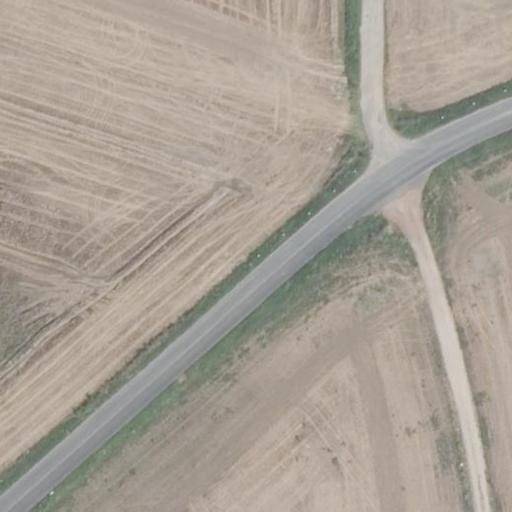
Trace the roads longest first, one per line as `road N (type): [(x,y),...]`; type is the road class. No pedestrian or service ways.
road 1 (secondary): [(398,169),(321,227),(3,511)]
road 2 (track): [(398,169),(461,388),(481,511)]
road 3 (residential): [(398,169),(375,131),(370,0)]
road 4 (secondary): [(511,114),(398,169)]
